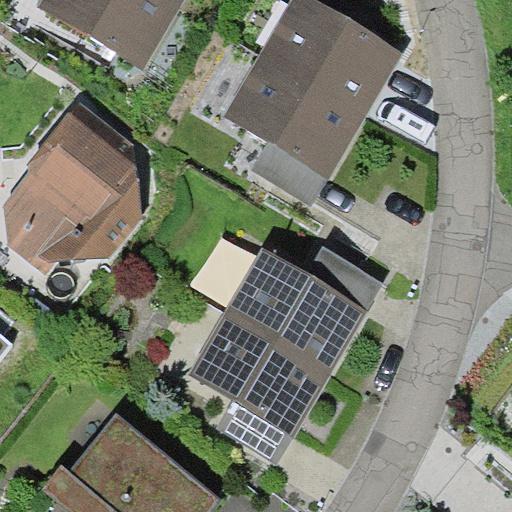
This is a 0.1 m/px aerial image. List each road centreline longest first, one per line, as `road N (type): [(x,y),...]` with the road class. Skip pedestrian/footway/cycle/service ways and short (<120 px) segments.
road 1 (residential): [(443,0),(469,275)]
road 2 (residential): [(469,275),(336,511)]
